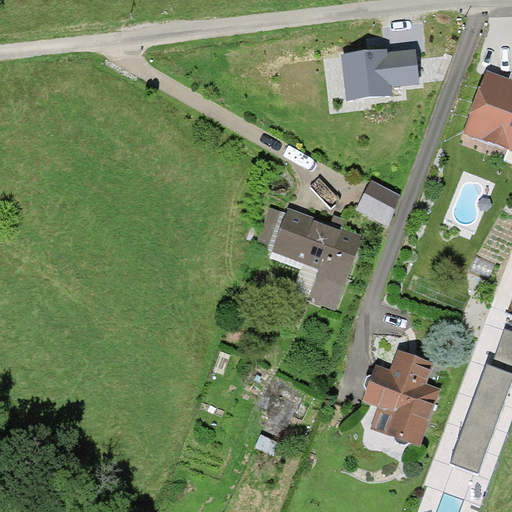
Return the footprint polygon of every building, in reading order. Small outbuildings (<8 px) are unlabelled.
[(401,45),(346,51),(350,84),(353,110),(409,103),(408,88),(441,84),(437,53),(403,57),(401,45)] [(490,76),(472,125),(487,130),(485,136),(511,146),(511,143),(511,84),(507,83),(490,76)] [(487,130),(472,125),(470,131),(485,136),(487,130)] [(361,208),(390,224),(401,196),(375,181),(361,208)] [(290,212),(276,250),(324,268),(321,275),(344,283),(361,239),(325,225),(290,212)] [(344,283),(321,275),(313,298),(335,307),(344,283)] [(511,373),(511,332),(504,329),(490,366),(511,373)] [(400,353),(399,357),(417,364),(419,359),(411,357),(400,353)] [(423,386),(432,364),(419,359),(417,364),(399,357),(393,375),(377,369),(365,400),(382,406),(395,411),(387,434),(418,446),(438,392),(423,386)] [(475,472),(511,373),(490,366),(485,364),(449,463),(475,472)] [(395,411),(382,406),(374,429),(387,434),(395,411)]
